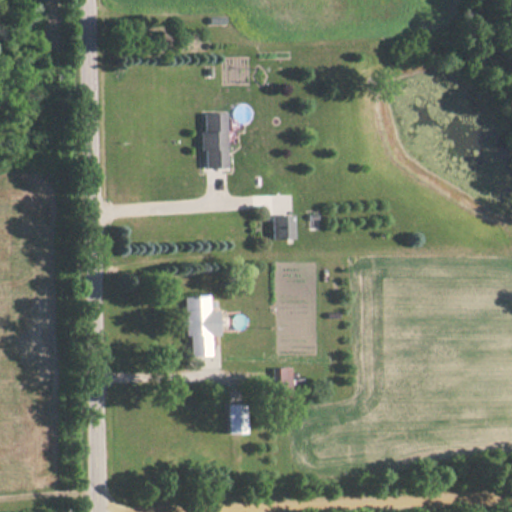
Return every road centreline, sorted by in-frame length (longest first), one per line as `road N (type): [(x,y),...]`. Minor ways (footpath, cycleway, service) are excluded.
road 1 (residential): [(92,511),(87,0)]
road 2 (residential): [(380,511),(511,506)]
